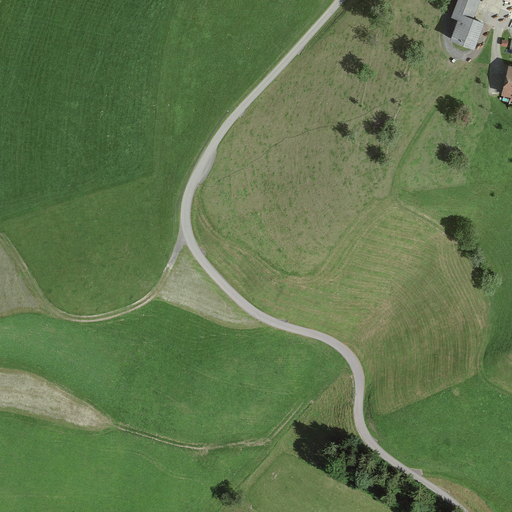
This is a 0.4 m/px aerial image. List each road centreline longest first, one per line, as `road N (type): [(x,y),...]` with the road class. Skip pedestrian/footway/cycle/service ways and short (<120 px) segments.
road 1 (unclassified): [(464,511),(368,440),(356,367),(346,352),(253,311),(202,261),(187,231),(192,184),(224,127),(341,0)]
road 2 (track): [(0,240),(56,312),(92,320),(154,293),(187,231)]
